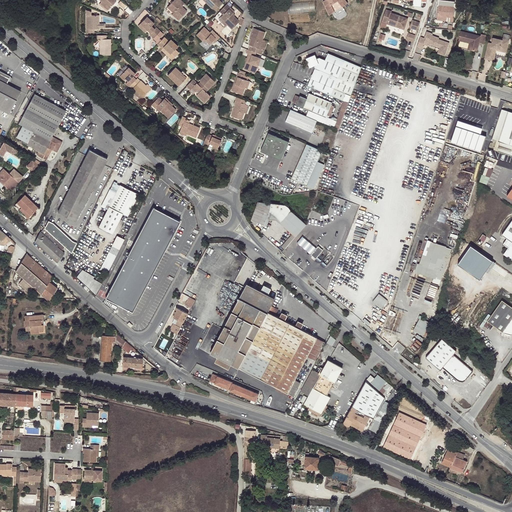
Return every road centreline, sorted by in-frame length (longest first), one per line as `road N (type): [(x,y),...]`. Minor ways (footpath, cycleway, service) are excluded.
road 1 (secondary): [(0,364),(181,395),(360,453)]
road 2 (unclassified): [(0,378),(225,425),(236,432),(237,511)]
road 3 (tertiary): [(254,245),(464,424)]
road 4 (tertiary): [(0,25),(191,191)]
road 5 (unclassified): [(417,474),(185,377)]
road 6 (unclassified): [(511,97),(323,40),(292,53)]
road 7 (residential): [(140,343),(0,218)]
road 8 (residential): [(211,116),(185,104),(128,51),(126,26),(147,0)]
road 9 (secondary): [(360,453),(483,511)]
road 10 (residential): [(208,230),(140,343)]
road 11 (unknown): [(181,374),(195,356),(283,399)]
